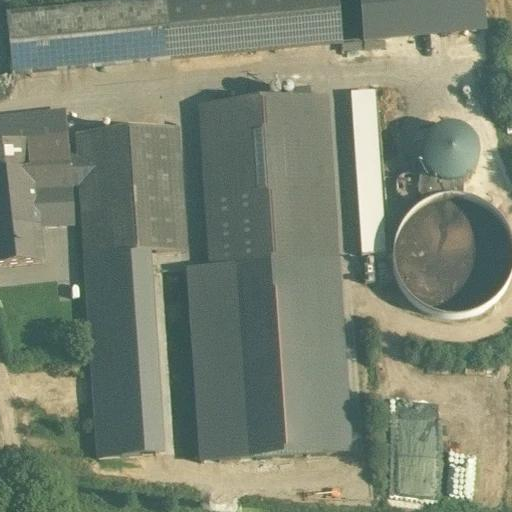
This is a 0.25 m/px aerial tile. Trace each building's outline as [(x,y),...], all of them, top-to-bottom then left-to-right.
[(179,0),(167,1),(173,61),(341,44),(336,0),(179,0)] [(358,0),(363,46),(485,34),(482,0),(358,0)] [(12,77),(173,61),(167,1),(6,17),(12,77)] [(319,101),(199,109),(211,272),(330,264),(319,101)] [(0,124),(0,146),(67,140),(66,118),(0,124)] [(435,133),(428,138),(423,145),(420,153),(420,161),(422,170),(426,177),(433,183),(440,186),(448,188),(457,187),(465,184),(471,179),(476,172),(479,164),(479,155),(477,147),(473,140),(466,134),(459,130),(451,129),(442,130),(435,133)] [(178,131),(77,138),(79,158),(81,188),(86,260),(151,256),(186,253),(178,131)] [(0,146),(0,229),(43,225),(73,223),(71,189),(81,188),(79,158),(69,159),(67,140),(0,146)] [(486,210),(475,204),(463,201),(450,200),(438,202),(426,207),(415,213),(406,222),(399,233),(394,245),(392,257),(393,270),(396,282),(402,294),(409,304),(419,312),(431,317),(443,321),(456,322),(468,320),(480,315),(491,308),(500,300),(507,289),(511,277),(511,274),(511,247),(510,240),(504,228),(496,218),(486,210)] [(0,269),(42,264),(38,231),(44,230),(43,225),(0,229),(0,269)] [(151,256),(86,260),(98,460),(164,457),(151,256)] [(343,453),(330,264),(211,272),(195,273),(209,461),(343,453)] [(414,409),(417,461),(441,459),(437,407),(414,409)] [(450,434),(450,445),(467,445),(466,433),(450,434)] [(390,497),(416,498),(417,477),(391,476),(390,497)]
